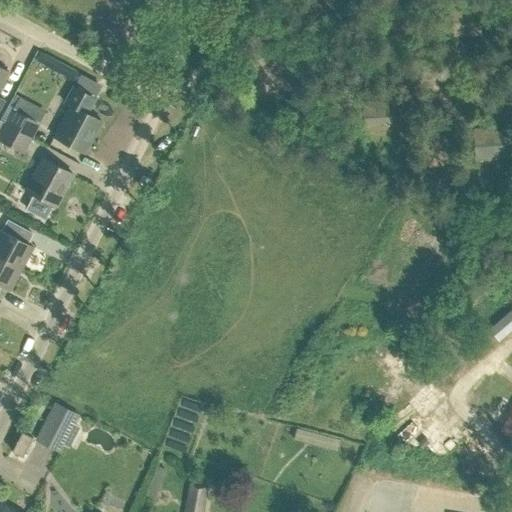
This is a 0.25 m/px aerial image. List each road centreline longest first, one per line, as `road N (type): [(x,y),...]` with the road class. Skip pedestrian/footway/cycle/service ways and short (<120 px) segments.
road 1 (unclassified): [(0,425),(158,99)]
road 2 (residential): [(158,99),(0,10)]
